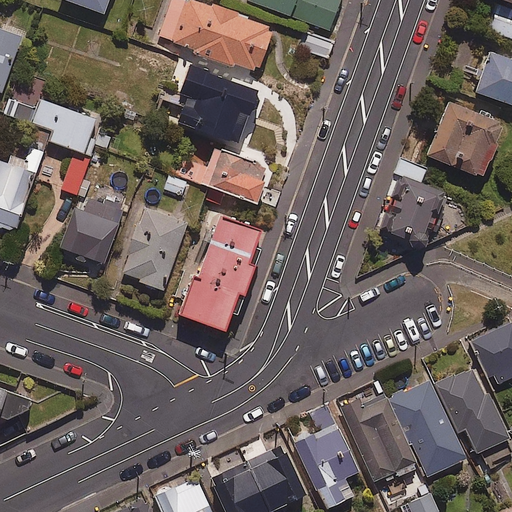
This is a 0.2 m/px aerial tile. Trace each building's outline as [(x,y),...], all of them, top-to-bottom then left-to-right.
[(106,0),(67,0),(102,13),(106,0)] [(234,62),(252,68),(253,65),(257,67),(270,29),(266,27),(267,23),(198,0),(168,0),(156,35),(193,48),(192,52),(233,66),(234,62)] [(338,0),(247,0),(328,29),(338,0)] [(511,11),(503,9),(495,32),(511,37),(511,11)] [(0,91),(20,36),(0,29),(0,91)] [(332,40),(302,34),(298,50),(329,56),(332,40)] [(511,59),(489,52),(475,92),(511,104),(511,59)] [(255,91),(189,65),(177,96),(181,97),(173,120),(235,144),(255,91)] [(41,99),(37,109),(9,99),(4,113),(53,131),(50,140),(88,154),(93,141),(107,146),(111,136),(90,129),(94,118),(41,99)] [(501,124),(448,102),(427,155),(480,176),(501,124)] [(183,158),(177,175),(209,186),(204,198),(220,204),(224,191),(255,202),(267,166),(202,144),(196,162),(183,158)] [(88,159),(73,154),(62,189),(76,194),(88,159)] [(425,167),(400,158),(394,173),(419,182),(425,167)] [(0,226),(13,231),(34,172),(0,160),(0,226)] [(420,248),(442,195),(398,177),(376,230),(420,248)] [(120,214),(86,202),(81,216),(71,213),(56,254),(100,269),(120,214)] [(121,271),(140,278),(139,283),(161,291),(186,221),(143,206),(121,271)] [(269,237),(217,216),(179,314),(231,334),(269,237)] [(475,356),(480,353),(495,385),(511,376),(511,321),(468,342),(475,356)] [(508,436),(469,367),(437,385),(461,429),(464,427),(478,453),(508,436)] [(465,458),(428,380),(396,395),(412,427),(405,430),(427,476),(465,458)] [(31,398),(0,386),(0,412),(23,420),(31,398)] [(413,466),(384,396),(359,406),(356,400),(342,406),(374,483),(413,466)] [(357,471),(335,423),(294,443),(324,508),(352,495),(343,477),(357,471)] [(265,511),(304,493),(280,445),(208,480),(223,511),(265,511)] [(390,483),(380,488),(390,511),(393,511),(402,508),(400,504),(419,495),(410,477),(391,486),(390,483)] [(210,511),(195,479),(156,496),(163,511),(210,511)] [(437,511),(429,493),(405,503),(409,511),(437,511)] [(150,511),(146,501),(120,511),(150,511)]
